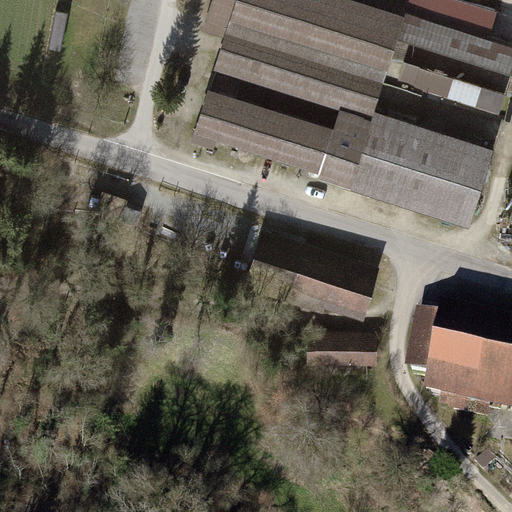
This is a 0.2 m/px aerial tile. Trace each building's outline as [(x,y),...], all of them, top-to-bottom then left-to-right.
[(213,90),(201,128),(467,214),(488,149),(372,112),(397,33),(403,15),(353,0),(241,0),(221,65),(344,104),(336,129),(213,90)] [(407,0),(404,11),(489,39),(498,11),(463,0),(407,0)] [(403,15),(397,33),(511,70),(511,46),(489,39),(404,11),(403,15)] [(445,94),(500,112),(506,95),(450,77),(445,94)] [(260,239),(247,282),(320,304),(325,289),(367,302),(376,275),(260,239)] [(421,313),(410,367),(432,372),(430,383),(511,400),(511,324),(446,311),(445,318),(421,313)] [(313,335),(313,356),(376,357),(377,336),(313,335)]
